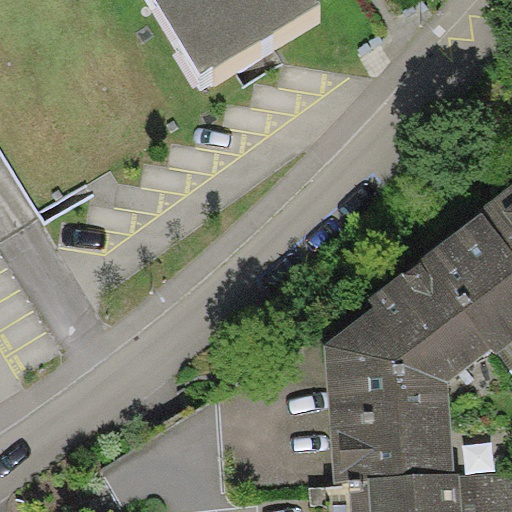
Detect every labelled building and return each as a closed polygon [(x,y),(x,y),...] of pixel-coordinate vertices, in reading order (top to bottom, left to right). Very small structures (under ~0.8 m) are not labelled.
[(319,0),(157,0),(203,74),(320,2),(319,0)] [(511,184),(509,187),(480,210),(481,212),(511,250),(511,184)] [(451,236),(422,259),(494,350),(496,353),(511,340),(511,250),(481,212),(451,236)] [(494,350),(422,259),(383,285),(369,298),(374,306),(324,345),(449,383),(494,350)] [(449,383),(324,345),(328,393),(334,484),(349,483),(349,480),(454,473),(449,383)] [(462,511),(461,477),(460,472),(454,473),(349,480),(349,483),(351,511),(462,511)] [(511,511),(511,474),(461,477),(462,511),(511,511)]
